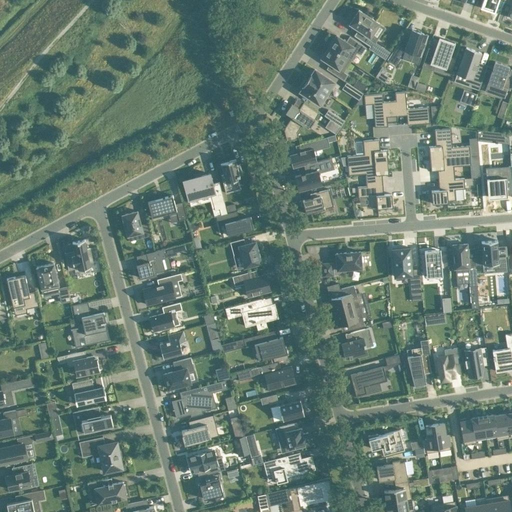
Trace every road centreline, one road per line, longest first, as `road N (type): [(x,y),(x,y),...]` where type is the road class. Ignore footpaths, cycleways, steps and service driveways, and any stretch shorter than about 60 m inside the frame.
road 1 (residential): [(98,203),(179,511)]
road 2 (residential): [(339,419),(289,236)]
road 3 (residential): [(98,203),(256,116)]
road 4 (residential): [(339,419),(511,390)]
road 5 (residential): [(333,0),(256,116)]
road 6 (residential): [(289,236),(256,116)]
road 7 (residential): [(411,227),(289,236)]
